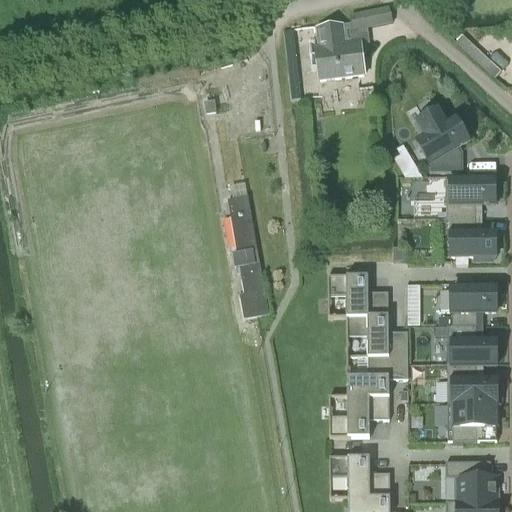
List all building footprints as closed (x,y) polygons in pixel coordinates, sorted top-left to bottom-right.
[(389,10),(350,18),(353,33),(392,25),(389,10)] [(360,48),(346,50),(344,29),(316,32),(318,51),(313,52),(314,60),(317,60),(320,85),(364,79),(360,48)] [(462,38),(455,45),(472,61),(479,54),(462,38)] [(489,63),(483,70),(494,81),(501,74),(489,63)] [(291,89),(292,102),(300,101),(299,89),(291,89)] [(361,106),(376,105),(374,91),(360,92),(361,106)] [(206,117),(216,116),(214,104),(204,106),(206,117)] [(430,114),(413,133),(425,144),(419,150),(438,168),(438,177),(469,176),(468,153),(463,148),(465,145),(461,142),(467,135),(448,118),(442,124),(430,114)] [(400,157),(406,154),(403,148),(397,152),(400,157)] [(450,224),(475,224),(475,212),(477,212),(481,208),(494,208),(494,205),(499,205),(499,187),(494,187),(494,184),(445,184),(445,224),(450,224)] [(255,318),(269,316),(248,200),(228,203),(238,256),(232,257),(235,270),(240,269),(245,299),(243,299),(247,319),(255,318)] [(475,234),(475,224),(450,224),(450,262),(455,262),(468,262),(474,262),(474,266),(492,266),(492,262),(495,262),(494,237),(481,237),(478,234),(475,234)] [(389,322),(389,296),(369,297),(369,280),(350,280),(350,279),(328,279),(329,301),(347,301),(347,321),(389,322)] [(495,316),(495,291),(494,291),(494,287),(475,287),(475,291),(471,291),(471,284),(457,285),(457,292),(451,292),(451,321),(439,321),(439,331),(446,331),(451,331),(477,330),(476,319),(478,319),(481,316),(495,316)] [(409,326),(422,326),(421,287),(408,287),(409,326)] [(409,337),(399,337),(389,337),(389,322),(347,321),(347,341),(368,341),(368,361),(409,361),(409,337)] [(495,369),(495,344),(482,344),(478,341),(477,341),(477,330),(451,331),(451,369),(477,368),(477,369),(495,369)] [(439,331),(435,331),(435,339),(446,339),(446,331),(439,331)] [(409,361),(368,361),(369,380),(347,381),(348,399),(390,399),(390,384),(409,384),(409,377),(409,369),(409,361)] [(452,409),(496,408),(501,408),(500,391),(496,391),(496,384),(482,384),(479,380),(477,380),(477,369),(477,368),(451,369),(447,369),(447,409),(452,409)] [(390,399),(348,399),(348,421),(329,421),(330,442),(351,442),(370,442),(370,424),(390,424),(390,399)] [(496,431),(496,408),(452,409),(452,446),(479,446),(479,444),(477,444),(477,435),(480,435),(483,431),(496,431)] [(348,502),(389,502),(389,478),(369,479),(369,461),(329,461),(329,483),(347,483),(348,502)] [(497,506),(497,480),(485,480),(484,466),(445,466),(445,482),(457,482),(457,505),(457,506),(497,506)] [(389,511),(389,502),(348,502),(347,511),(389,511)]
